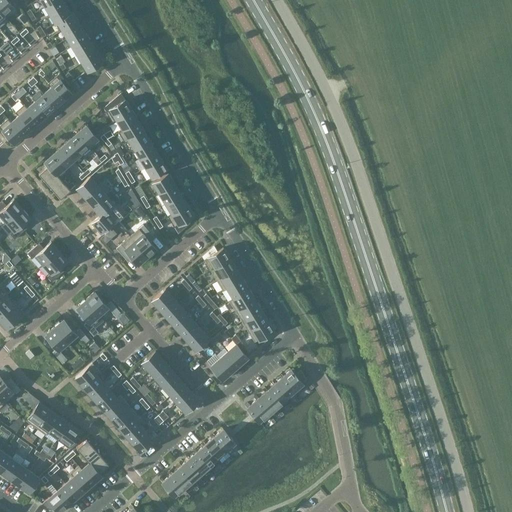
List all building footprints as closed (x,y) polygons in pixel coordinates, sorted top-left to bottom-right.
[(0,0),(0,10),(3,14),(12,6),(8,0),(0,0)] [(53,0),(44,6),(49,14),(64,5),(65,5),(64,3),(61,0),(53,0)] [(65,5),(64,5),(49,14),(54,22),(64,16),(70,12),(65,5)] [(61,29),(64,28),(77,20),(72,11),(70,12),(64,16),(54,22),(60,31),(62,30),(61,29)] [(62,30),(64,33),(66,37),(82,28),(77,20),(64,28),(61,29),(62,30)] [(25,28),(19,33),(22,36),(28,31),(25,28)] [(82,28),(66,37),(71,46),(87,36),(82,28)] [(16,36),(10,41),(13,44),(19,39),(16,36)] [(87,36),(71,46),(76,54),(92,44),(87,36)] [(7,41),(0,46),(0,47),(1,49),(4,52),(4,53),(11,47),(7,41)] [(81,62),(97,52),(92,44),(76,54),(81,62)] [(52,46),(49,48),(52,53),(52,54),(58,51),(54,45),(52,46)] [(79,63),(85,72),(102,61),(97,52),(81,62),(79,63)] [(60,55),(55,58),(56,60),(59,64),(64,61),(60,55)] [(59,72),(47,83),(62,100),(71,92),(66,86),(69,84),(59,72)] [(54,106),(62,100),(47,83),(50,86),(43,93),(54,106)] [(43,93),(35,100),(46,113),(54,106),(43,93)] [(118,94),(103,107),(112,122),(116,119),(131,110),(125,99),(122,100),(118,94)] [(38,121),(46,113),(35,100),(27,107),(23,103),(23,104),(38,121)] [(23,104),(15,111),(30,128),(38,121),(23,104)] [(131,110),(116,119),(122,129),(137,119),(131,110)] [(7,118),(22,135),(30,128),(15,111),(18,115),(10,121),(7,118)] [(0,127),(13,142),(22,135),(7,118),(0,123),(0,127)] [(137,119),(122,129),(118,131),(124,142),(129,140),(144,130),(137,119)] [(77,132),(89,145),(97,138),(85,124),(77,132)] [(144,130),(129,140),(134,149),(149,140),(144,130)] [(77,132),(69,139),(81,152),(89,145),(77,132)] [(69,139),(60,146),(72,160),(81,152),(69,139)] [(149,140),(134,149),(140,158),(155,149),(149,140)] [(72,160),(60,146),(52,153),(64,167),(72,160)] [(155,149),(140,158),(145,167),(160,158),(155,149)] [(44,161),(47,164),(55,172),(56,174),(57,174),(64,167),(52,153),(44,161)] [(160,158),(145,167),(151,176),(166,167),(160,158)] [(47,164),(38,173),(45,181),(55,172),(47,164)] [(45,181),(52,189),(63,180),(57,174),(56,174),(55,172),(45,181)] [(158,192),(174,183),(167,173),(152,182),(158,192)] [(76,187),(84,196),(98,185),(90,176),(76,187)] [(70,189),(67,185),(63,180),(52,189),(60,198),(70,189)] [(101,182),(98,185),(84,196),(92,206),(106,194),(109,191),(101,182)] [(165,203),(180,193),(174,183),(158,192),(165,203)] [(167,216),(186,204),(180,193),(165,203),(171,213),(167,215),(167,216)] [(92,206),(100,214),(100,215),(106,210),(114,203),(106,194),(92,206)] [(0,215),(5,221),(21,207),(13,199),(4,207),(0,202),(0,215)] [(167,216),(178,233),(190,222),(187,218),(193,214),(186,204),(167,216)] [(21,207),(5,221),(9,225),(4,230),(8,234),(9,233),(14,238),(24,230),(19,225),(29,216),(21,207)] [(114,220),(106,210),(100,215),(100,214),(92,221),(100,231),(114,220)] [(148,239),(152,235),(142,224),(129,236),(146,256),(155,248),(148,239)] [(130,255),(138,264),(146,256),(129,236),(116,247),(125,259),(130,255)] [(50,241),(41,249),(36,244),(27,253),(31,258),(35,255),(42,264),(58,250),(50,241)] [(201,256),(210,269),(229,257),(223,247),(217,250),(214,245),(201,256)] [(56,267),(64,261),(66,259),(64,257),(58,250),(42,264),(50,273),(46,276),(51,281),(61,273),(56,267)] [(235,268),(229,257),(210,269),(216,279),(235,268)] [(222,290),(226,287),(241,278),(235,268),(216,279),(222,290)] [(11,273),(10,275),(17,284),(22,280),(18,275),(14,271),(11,273)] [(226,287),(233,297),(248,288),(241,278),(226,287)] [(151,299),(159,308),(172,296),(165,288),(151,299)] [(254,299),(248,288),(233,297),(228,300),(235,310),(254,299)] [(94,291),(85,299),(98,314),(107,306),(115,316),(120,312),(110,300),(106,304),(94,291)] [(0,315),(15,303),(7,294),(0,299),(0,315)] [(179,304),(172,296),(159,308),(166,316),(179,304)] [(98,314),(85,299),(76,307),(88,320),(83,324),(93,335),(98,331),(90,322),(98,314)] [(260,309),(254,299),(235,310),(241,320),(260,309)] [(0,315),(0,320),(6,327),(23,312),(15,303),(0,315)] [(166,316),(173,324),(186,313),(179,304),(166,316)] [(241,320),(247,331),(267,319),(260,309),(241,320)] [(186,313),(173,324),(180,333),(193,321),(186,313)] [(123,314),(118,318),(124,324),(128,320),(123,314)] [(63,318),(54,326),(67,341),(76,334),(84,343),(89,339),(79,328),(74,332),(63,318)] [(273,330),(267,319),(247,331),(257,347),(269,337),(267,333),(273,330)] [(180,333),(187,341),(201,329),(193,321),(180,333)] [(58,349),(64,344),(67,341),(54,326),(45,334),(56,347),(52,351),(62,362),(66,358),(58,349)] [(208,337),(201,329),(187,341),(194,349),(208,337)] [(94,343),(89,347),(94,352),(99,348),(94,343)] [(235,343),(227,350),(238,364),(247,356),(235,343)] [(24,353),(29,358),(34,354),(29,349),(24,353)] [(141,362),(149,370),(162,358),(155,350),(141,362)] [(230,371),(238,364),(227,350),(219,358),(230,371)] [(169,366),(162,358),(149,370),(156,378),(169,366)] [(230,371),(219,358),(210,365),(222,378),(230,371)] [(82,385),(99,370),(91,362),(74,377),(82,385)] [(176,375),(169,366),(156,378),(163,386),(176,375)] [(290,369),(281,377),(293,390),(306,379),(300,369),(295,374),(290,369)] [(89,393),(102,382),(96,374),(99,371),(99,370),(82,385),(89,393)] [(176,375),(163,386),(170,394),(183,383),(176,375)] [(0,394),(6,401),(20,389),(12,379),(6,384),(0,376),(0,394)] [(281,377),(273,384),(284,398),(293,390),(281,377)] [(126,389),(128,388),(131,385),(126,379),(121,383),(126,389)] [(96,401),(109,390),(102,382),(89,393),(96,401)] [(190,391),(183,383),(170,394),(177,402),(190,391)] [(284,398),(273,384),(264,392),(276,405),(284,398)] [(109,390),(96,401),(103,410),(120,395),(120,394),(116,397),(109,390)] [(198,399),(190,391),(177,402),(184,411),(198,399)] [(264,392),(256,399),(267,412),(276,405),(264,392)] [(110,418),(127,403),(120,395),(103,410),(110,418)] [(267,412),(256,399),(247,407),(258,420),(267,412)] [(35,427),(48,408),(38,401),(25,419),(35,427)] [(134,411),(127,403),(110,418),(117,426),(134,411)] [(45,434),(47,430),(48,430),(58,415),(48,408),(35,427),(45,434)] [(117,426),(124,434),(141,419),(134,411),(117,426)] [(58,415),(48,430),(57,437),(68,422),(58,415)] [(142,419),(141,419),(124,434),(132,442),(145,430),(138,423),(142,419)] [(74,435),(78,430),(68,422),(57,437),(71,447),(80,439),(74,435)] [(213,436),(225,449),(234,441),(222,428),(213,436)] [(132,442),(139,451),(152,439),(145,430),(132,442)] [(225,449),(213,436),(205,443),(216,457),(225,449)] [(76,447),(83,455),(92,447),(85,439),(76,447)] [(216,457),(205,443),(196,451),(208,464),(216,457)] [(83,455),(88,462),(89,461),(91,463),(99,456),(92,447),(83,455)] [(0,454),(0,470),(1,472),(11,457),(2,451),(0,454)] [(208,464),(196,451),(188,458),(199,472),(208,464)] [(91,463),(98,472),(107,464),(99,456),(91,463)] [(20,464),(11,457),(1,472),(10,478),(20,464)] [(179,466),(191,479),(199,472),(188,458),(179,466)] [(89,461),(88,462),(81,468),(78,464),(78,465),(92,482),(101,474),(98,472),(91,463),(89,461)] [(29,470),(20,464),(10,478),(19,484),(29,470)] [(69,472),(84,489),(92,482),(78,465),(69,472)] [(170,473),(182,487),(191,479),(179,466),(170,473)] [(29,470),(19,484),(28,491),(38,476),(29,470)] [(64,483),(76,496),(84,489),(69,472),(72,476),(64,483)] [(182,487),(170,473),(162,481),(173,495),(182,487)] [(64,483),(56,490),(68,503),(76,496),(64,483)] [(59,511),(68,503),(56,490),(42,503),(41,503),(50,509),(54,506),(59,511)]
